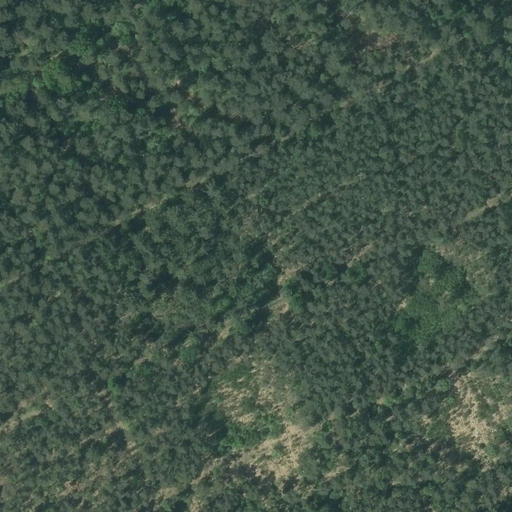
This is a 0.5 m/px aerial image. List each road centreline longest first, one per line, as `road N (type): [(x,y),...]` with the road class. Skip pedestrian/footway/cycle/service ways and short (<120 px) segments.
road 1 (track): [(266,138),(0,283)]
road 2 (track): [(0,95),(151,0)]
road 3 (track): [(462,31),(325,105)]
